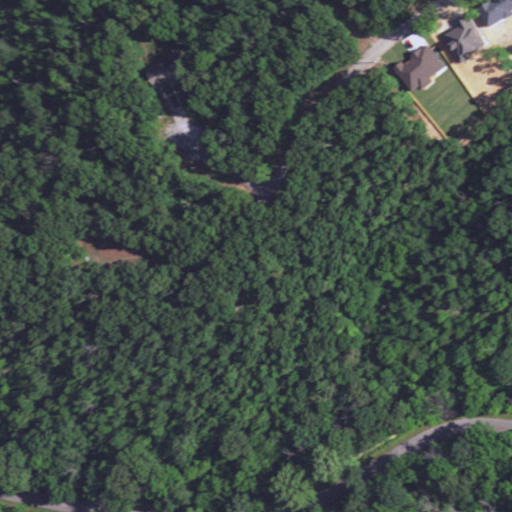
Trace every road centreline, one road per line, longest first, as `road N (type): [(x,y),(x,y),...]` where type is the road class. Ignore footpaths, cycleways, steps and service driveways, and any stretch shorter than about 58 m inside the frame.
road 1 (residential): [(90,223),(173,264),(208,269),(237,258),(353,76),(461,0)]
road 2 (residential): [(100,511),(378,472),(457,430),(511,429)]
